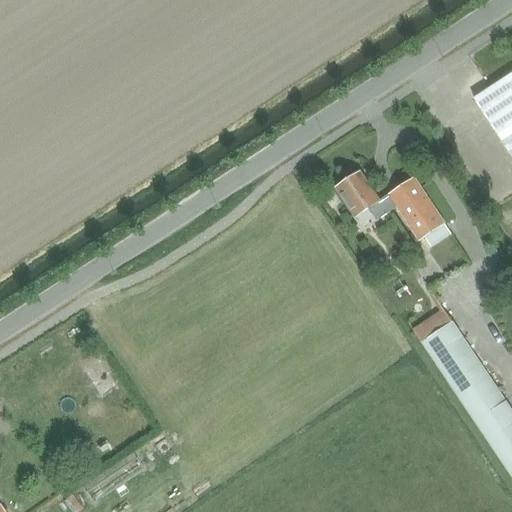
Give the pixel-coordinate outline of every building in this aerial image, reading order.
[(511,73),(474,99),(511,156),(511,73)] [(397,208),(388,196),(380,202),(361,173),(337,189),(356,219),(370,210),(374,217),(381,218),(397,208)] [(388,196),(397,208),(419,242),(425,238),(432,248),(452,235),(445,225),(446,224),(415,178),(388,196)] [(481,319),(471,324),(482,344),(492,339),(481,319)] [(511,410),(453,323),(422,344),(511,478),(511,410)]
